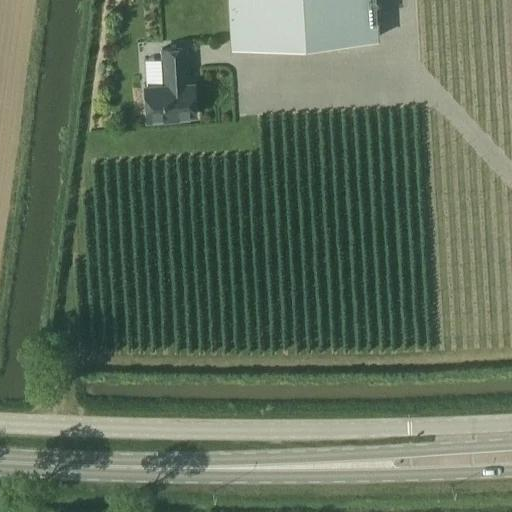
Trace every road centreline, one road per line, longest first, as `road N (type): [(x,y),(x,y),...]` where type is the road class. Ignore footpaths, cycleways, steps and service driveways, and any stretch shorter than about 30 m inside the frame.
road 1 (unclassified): [(511,424),(339,432),(0,424)]
road 2 (primary): [(511,446),(249,470)]
road 3 (primary): [(249,470),(511,469)]
road 4 (primary): [(249,470),(0,461)]
